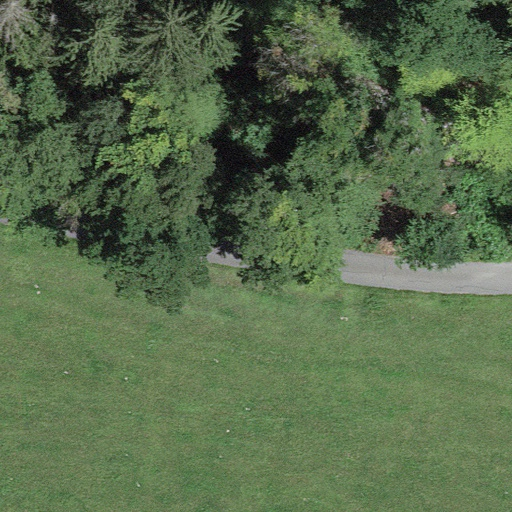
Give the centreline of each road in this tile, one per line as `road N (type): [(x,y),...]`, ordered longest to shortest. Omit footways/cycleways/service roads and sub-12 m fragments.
road 1 (residential): [(0,212),(511,271)]
road 2 (track): [(189,0),(511,160)]
